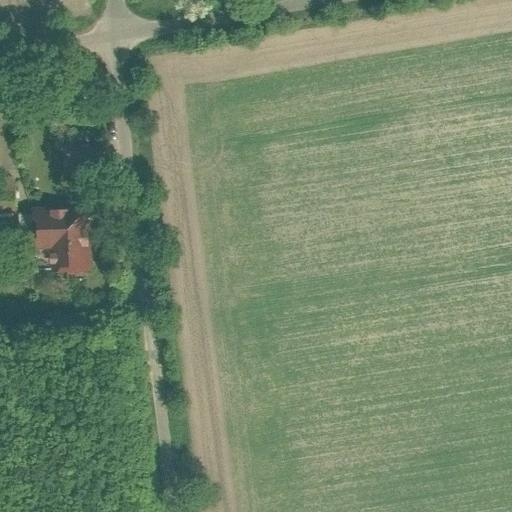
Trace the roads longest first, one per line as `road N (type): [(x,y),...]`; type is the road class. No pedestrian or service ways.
road 1 (unclassified): [(117,34),(175,511)]
road 2 (unclassified): [(318,0),(117,34)]
